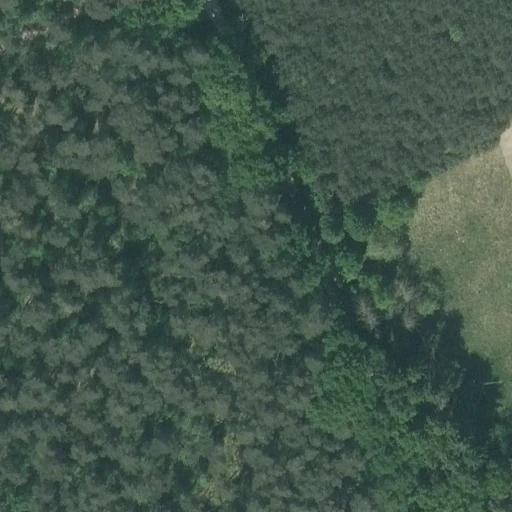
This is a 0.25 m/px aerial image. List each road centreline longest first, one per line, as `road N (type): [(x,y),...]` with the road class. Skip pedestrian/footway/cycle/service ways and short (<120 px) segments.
road 1 (track): [(194,0),(420,511)]
road 2 (track): [(120,0),(0,52)]
